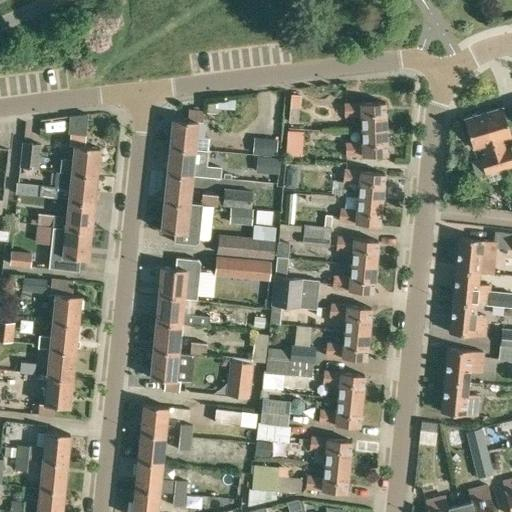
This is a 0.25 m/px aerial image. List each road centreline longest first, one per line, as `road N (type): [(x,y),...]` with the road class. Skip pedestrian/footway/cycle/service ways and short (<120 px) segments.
road 1 (residential): [(395,511),(442,75)]
road 2 (residential): [(102,511),(143,93)]
road 3 (residential): [(143,93),(416,60)]
road 4 (residential): [(0,110),(143,93)]
